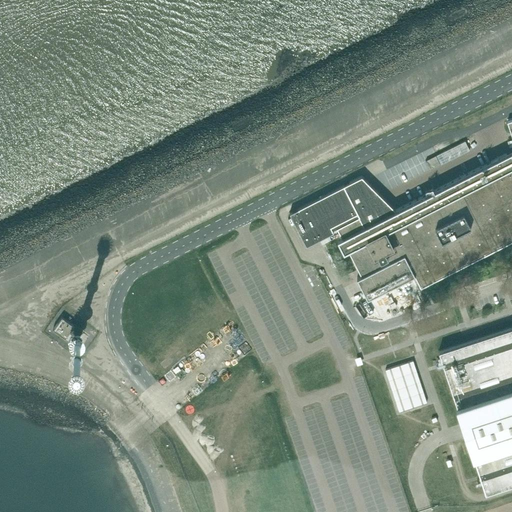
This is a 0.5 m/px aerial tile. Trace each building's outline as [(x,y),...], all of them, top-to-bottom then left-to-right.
[(511,119),(507,121),(511,135),(511,156),(509,159),(506,154),(396,210),(367,180),(362,175),(289,212),(306,245),(334,231),(333,229),(337,227),(362,275),(357,277),(368,298),(414,274),(421,286),(498,247),(511,239),(511,119)] [(480,144),(476,135),(436,155),(441,163),(480,144)] [(53,329),(66,338),(69,335),(70,335),(69,336),(69,338),(69,339),(69,340),(69,341),(70,342),(71,344),(73,345),(74,345),(76,345),(78,345),(80,344),(81,343),(82,342),(83,340),(83,338),(83,337),(83,335),(81,334),(80,332),(82,330),(74,325),(62,317),(53,329)] [(511,325),(439,350),(482,483),(485,492),(511,483),(511,325)] [(385,369),(399,411),(427,402),(413,360),(385,369)]
